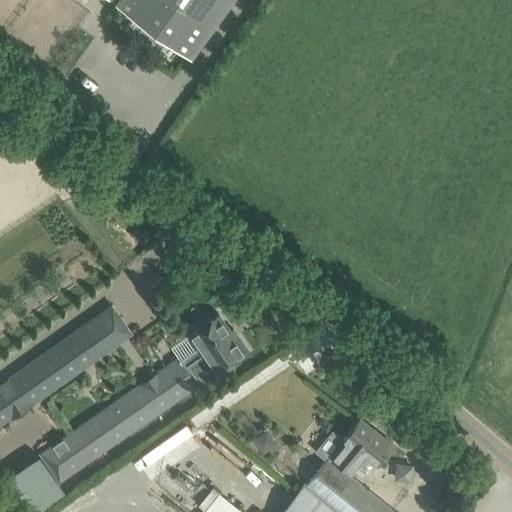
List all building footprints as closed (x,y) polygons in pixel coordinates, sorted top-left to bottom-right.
[(121,0),(119,4),(188,54),(226,0),(121,0)] [(189,333),(170,346),(178,358),(180,361),(196,385),(216,371),(247,349),(233,328),(230,330),(218,313),(189,333)] [(0,423),(101,353),(81,325),(0,381),(0,423)] [(58,480),(84,462),(196,385),(180,361),(178,358),(62,437),(63,438),(52,445),(51,444),(39,452),(58,480)] [(361,474),(370,473),(393,444),(360,418),(343,438),(332,430),(316,451),(327,460),(328,458),(348,474),(353,468),(361,474)] [(395,511),(348,474),(328,458),(327,460),(307,484),(304,482),(280,511),(395,511)] [(199,505),(206,511),(245,511),(216,486),(199,505)]
